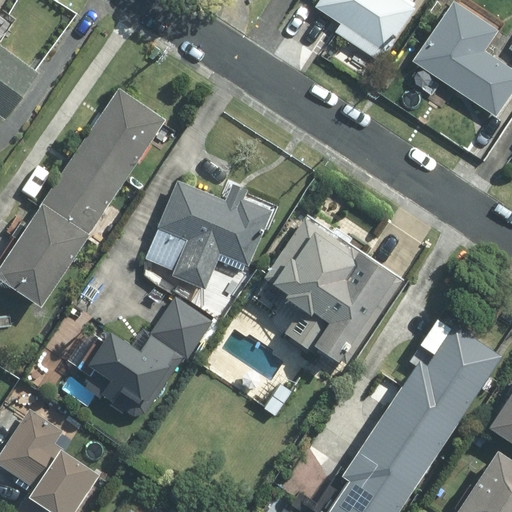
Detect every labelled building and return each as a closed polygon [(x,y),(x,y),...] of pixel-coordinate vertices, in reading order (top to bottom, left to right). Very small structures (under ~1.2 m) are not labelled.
[(338,32),(381,60),(415,10),(400,0),(326,0),(320,9),(343,24),(338,32)] [(456,4),(418,63),(499,117),(511,97),(511,68),(488,53),(501,34),(456,4)] [(0,108),(6,113),(38,69),(0,40),(0,108)] [(122,88),(82,149),(126,178),(166,117),(122,88)] [(82,149),(41,210),(85,239),(126,178),(82,149)] [(180,178),(150,255),(178,266),(176,273),(207,285),(220,252),(252,265),(274,207),(245,197),(248,188),(235,183),(230,198),(180,178)] [(41,210),(0,270),(45,300),(85,239),(41,210)] [(324,342),(349,359),(404,276),(363,250),(361,253),(307,218),(269,275),(308,301),(288,330),(319,350),(324,342)] [(190,355),(214,319),(178,295),(143,349),(114,329),(93,361),(102,366),(89,385),(103,394),(105,391),(116,398),(113,402),(125,410),(128,406),(136,412),(147,410),(186,352),(190,355)] [(424,358),(406,386),(459,420),(504,352),(458,322),(442,346),(446,348),(435,365),(424,358)] [(283,382),(268,405),(279,412),(294,390),(283,382)] [(415,486),(459,420),(406,386),(363,451),(415,486)] [(511,399),(497,422),(511,432),(511,399)] [(19,511),(73,511),(100,471),(56,442),(64,429),(32,408),(0,457),(0,459),(38,484),(19,511)] [(486,437),(476,431),(471,439),(481,445),(486,437)] [(115,445),(100,437),(94,448),(109,456),(115,445)] [(511,511),(511,453),(503,448),(462,511),(464,511),(511,511)] [(398,511),(415,486),(363,451),(349,472),(355,477),(331,511),(398,511)]
